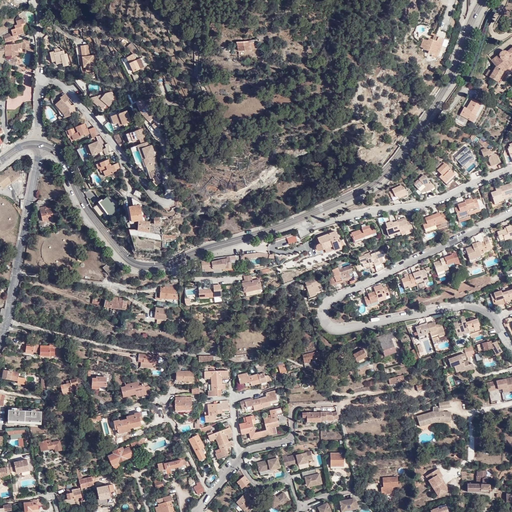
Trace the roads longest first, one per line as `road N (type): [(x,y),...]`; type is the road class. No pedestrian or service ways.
road 1 (residential): [(492,318),(464,306),(332,328),(322,310),(511,213)]
road 2 (secondary): [(41,144),(60,157),(90,214),(136,264),(162,267),(299,220)]
road 3 (secondary): [(299,220),(387,168),(449,77),(471,26)]
road 4 (residential): [(511,168),(423,204),(307,229),(299,220)]
road 5 (residential): [(0,344),(41,144)]
road 6 (unknown): [(8,317),(84,340),(200,354)]
road 7 (residential): [(35,143),(33,0)]
road 8 (track): [(169,103),(205,107),(200,22)]
road 9 (residential): [(241,455),(287,440),(296,405),(332,403)]
